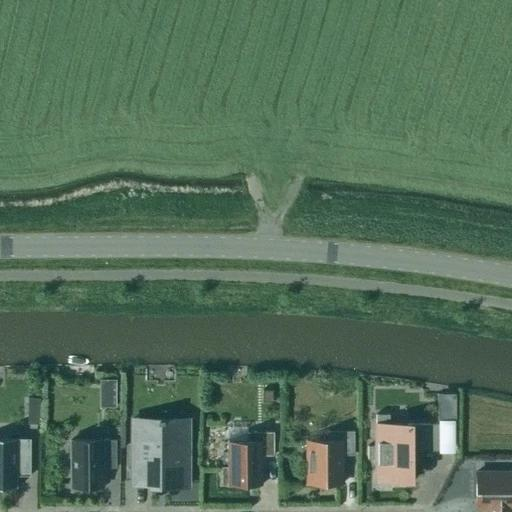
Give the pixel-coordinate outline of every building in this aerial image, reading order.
[(456,394),(437,394),(437,421),(438,421),(455,421),(456,421),(456,394)] [(100,395),(100,407),(116,407),(116,395),(100,395)] [(28,411),(28,424),(40,424),(40,411),(28,411)] [(393,484),(411,484),(410,451),(438,451),(438,424),(389,424),(389,414),(376,415),(376,446),(368,446),(368,459),(376,459),(376,480),(393,480),(393,484)] [(169,486),(188,486),(188,420),(163,420),(163,419),(158,419),(158,420),(132,420),(132,483),(151,483),(151,486),(169,486)] [(247,440),(227,441),(227,466),(221,466),(221,485),(262,485),(262,456),(274,455),(273,431),(247,432),(247,440)] [(342,455),(354,455),(354,431),(327,431),(327,440),(307,440),(307,484),(342,484),(342,455)] [(0,438),(0,487),(17,488),(17,476),(30,476),(30,438),(0,438)] [(71,440),(71,486),(103,486),(103,468),(116,468),(116,440),(71,440)] [(511,511),(511,472),(476,472),(476,509),(485,509),(484,511),(511,511)]
